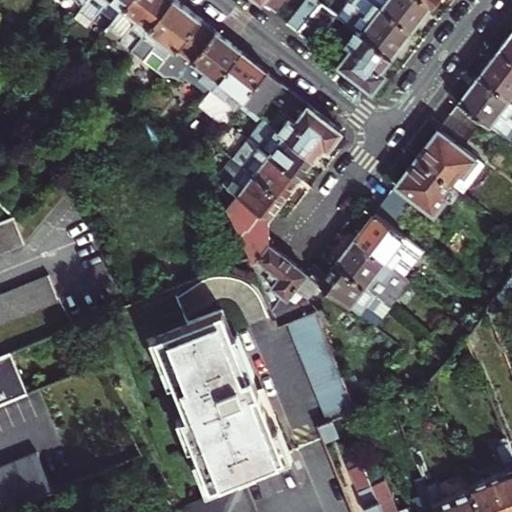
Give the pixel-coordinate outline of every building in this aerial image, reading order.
[(126,4),(129,0),(88,0),(87,1),(84,6),(74,17),(86,27),(100,9),(113,20),(126,4)] [(129,0),(126,4),(109,26),(134,46),(170,0),(129,0)] [(163,33),(169,37),(183,49),(194,57),(219,26),(197,9),(185,0),(170,0),(134,46),(146,55),(163,33)] [(299,33),(321,3),(317,0),(257,0),(269,9),(276,0),(303,0),(286,23),(292,28),(299,33)] [(323,0),(321,3),(330,9),(337,0),(346,0),(348,1),(348,0),(323,0)] [(402,44),(412,31),(381,7),(372,0),(348,0),(348,1),(346,0),(337,0),(330,9),(337,14),(344,20),(347,22),(392,56),(402,44)] [(433,4),(428,0),(386,0),(381,7),(412,31),(423,17),(433,4)] [(331,59),(371,90),(379,80),(385,72),(382,69),(392,56),(347,22),(344,20),(337,14),(330,9),(326,13),(336,21),(328,29),(344,42),(331,59)] [(212,88),(244,47),(233,38),(230,36),(219,26),(194,57),(185,70),(211,90),(212,88)] [(511,31),(511,32),(502,44),(511,52),(511,31)] [(163,33),(146,55),(160,66),(172,52),(181,74),(194,57),(163,33)] [(492,57),(482,69),(511,92),(511,52),(502,44),(492,57)] [(247,98),(270,67),(256,56),(244,47),(212,88),(211,90),(204,98),(230,119),(231,117),(247,98)] [(172,52),(160,66),(165,71),(165,74),(181,74),(172,52)] [(262,110),(286,80),(270,67),(247,98),(262,110)] [(511,110),(511,92),(482,69),(472,82),(461,97),(485,115),(494,122),(505,109),(510,114),(511,110)] [(457,102),(453,108),(477,126),(485,115),(461,97),(457,102)] [(227,123),(230,119),(204,98),(201,102),(227,123)] [(271,117),(276,121),(317,154),(327,140),(331,144),(338,135),(346,126),(311,99),(297,117),(291,111),(285,119),(275,112),(271,117)] [(477,126),(453,108),(446,118),(469,135),(477,126)] [(267,114),(252,134),(254,136),(261,141),(302,174),(309,165),(317,154),(276,122),(271,117),(267,114)] [(442,124),(421,151),(453,176),(465,186),(487,159),(442,124)] [(252,134),(236,154),(239,156),(246,162),(287,194),(295,183),(302,174),(261,141),(254,136),(252,134)] [(453,176),(421,151),(410,165),(398,179),(438,208),(450,191),(445,188),(453,176)] [(276,207),(287,194),(246,162),(239,156),(236,154),(223,172),(270,215),(276,207)] [(242,192),(232,203),(256,265),(261,257),(271,241),(270,215),(232,180),(230,182),(242,192)] [(395,184),(377,208),(402,227),(420,204),(395,184)] [(425,244),(402,227),(377,208),(367,221),(357,233),(405,271),(425,244)] [(0,257),(24,248),(11,216),(0,220),(0,257)] [(337,260),(395,306),(416,280),(405,271),(357,233),(347,247),(337,260)] [(289,255),(270,241),(261,257),(273,267),(269,272),(277,278),(274,284),(283,292),(280,295),(285,300),(308,270),(289,255)] [(385,319),(395,306),(337,260),(328,272),(322,268),(316,263),(310,271),(369,318),(375,311),(385,319)] [(511,272),(488,308),(511,297),(511,272)] [(0,323),(59,299),(49,278),(0,298),(0,323)] [(278,300),(273,307),(279,325),(299,318),(303,316),(321,310),(307,297),(284,305),(278,300)] [(264,471),(293,459),(289,450),(263,387),(256,389),(251,376),(253,375),(236,333),(232,334),(220,306),(152,334),(171,382),(185,414),(179,416),(180,418),(192,446),(197,459),(211,492),(236,482),(243,479),(264,471)] [(331,306),(321,310),(326,325),(337,321),(331,306)] [(359,411),(326,325),(321,310),(303,316),(308,331),(305,333),(339,418),(359,411)] [(308,331),(303,316),(299,318),(305,333),(308,331)] [(171,382),(152,334),(147,336),(166,384),(171,382)] [(0,404),(25,394),(8,351),(0,354),(0,404)] [(192,446),(180,418),(175,420),(187,448),(192,446)] [(324,437),(326,442),(340,437),(333,421),(319,426),(324,437)] [(511,511),(511,451),(506,435),(500,438),(503,443),(498,445),(507,469),(471,483),(472,485),(481,511),(511,511)] [(0,511),(2,511),(11,509),(54,491),(38,455),(0,470),(0,511)] [(346,462),(349,469),(364,463),(361,456),(346,462)] [(211,492),(197,459),(192,462),(206,495),(211,492)] [(412,511),(410,506),(397,510),(377,459),(364,465),(383,511),(412,511)] [(383,511),(364,465),(364,463),(349,469),(365,511),(383,511)] [(437,511),(427,484),(423,476),(414,479),(421,494),(408,500),(410,506),(412,511),(437,511)] [(481,511),(472,485),(443,497),(436,481),(427,484),(437,511),(481,511)] [(255,511),(245,484),(181,508),(182,511),(255,511)]
